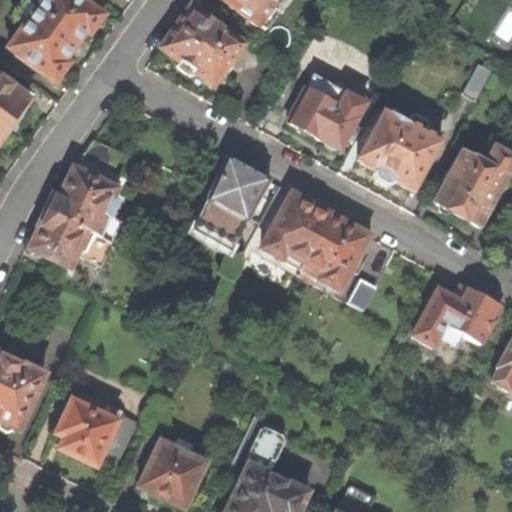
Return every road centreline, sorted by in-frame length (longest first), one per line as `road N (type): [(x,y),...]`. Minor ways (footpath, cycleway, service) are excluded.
road 1 (residential): [(112,72),(511,291)]
road 2 (residential): [(112,72),(24,188),(0,239)]
